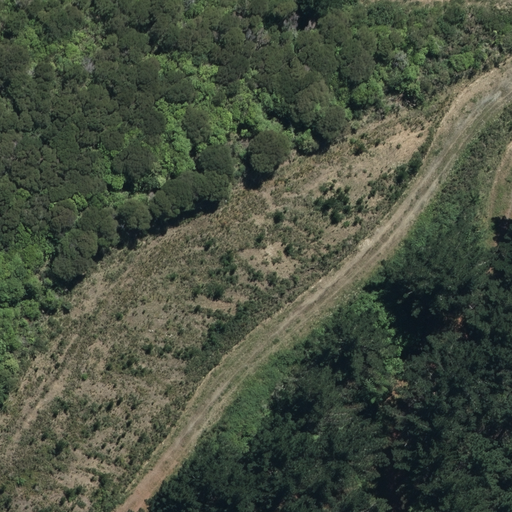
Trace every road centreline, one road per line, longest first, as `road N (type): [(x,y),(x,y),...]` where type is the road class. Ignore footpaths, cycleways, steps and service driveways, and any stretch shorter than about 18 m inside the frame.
road 1 (track): [(146,511),(191,449),(234,355),(511,94)]
road 2 (track): [(511,183),(398,406),(372,511)]
